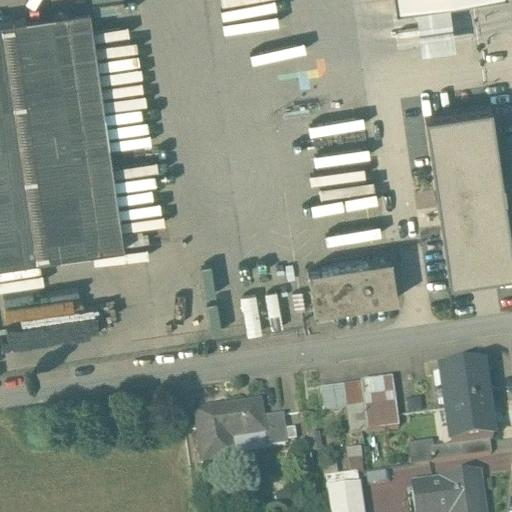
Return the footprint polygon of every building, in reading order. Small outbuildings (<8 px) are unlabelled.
[(66,12),(0,21),(0,264),(100,250),(66,12)] [(434,115),(458,279),(511,270),(511,245),(492,107),(434,115)] [(390,257),(307,270),(313,312),(396,299),(390,257)] [(504,305),(511,303),(511,276),(500,279),(504,305)] [(480,366),(438,372),(439,373),(444,373),(446,389),(441,390),(441,391),(444,410),(486,404),(486,403),(485,403),(482,387),(484,386),(480,366)] [(439,373),(438,372),(433,373),(435,392),(441,391),(441,390),(446,389),(444,373),(439,373)] [(398,428),(391,379),(344,385),(347,409),(350,435),(398,428)] [(344,385),(320,389),(323,412),(347,409),(344,385)] [(260,402),(194,412),(201,463),(233,459),(230,438),(264,433),(265,433),(262,418),(260,402)] [(486,404),(444,410),(447,429),(452,429),(455,445),(450,446),(450,447),(450,448),(489,442),(492,442),(489,421),(487,422),(485,405),(486,405),(486,404)] [(283,415),(262,418),(265,433),(264,433),(266,448),(287,445),(283,415)] [(447,429),(442,429),(445,447),(450,447),(450,446),(455,445),(452,429),(447,429)] [(489,442),(450,448),(450,447),(445,447),(431,449),(433,463),(491,455),(489,442)] [(356,474),(325,479),(327,491),(358,486),(356,474)] [(453,481),(412,487),(415,511),(456,511),(457,511),(456,511),(482,511),(477,476),(452,480),(453,481)] [(358,486),(327,491),(329,511),(362,511),(358,486)]
